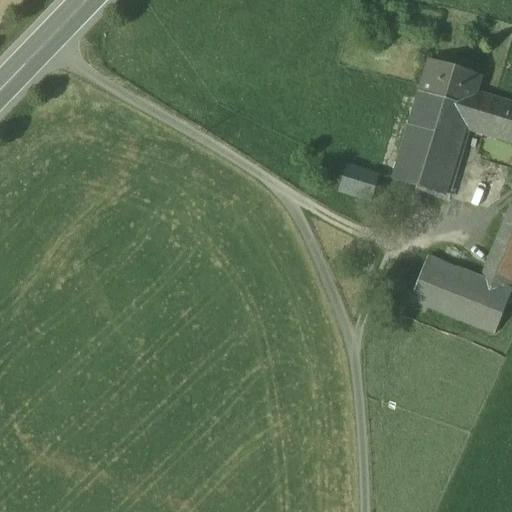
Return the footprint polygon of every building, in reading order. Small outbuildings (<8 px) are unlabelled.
[(482,76),(430,60),(394,181),(445,196),(467,127),(472,108),(490,114),(495,99),(477,94),(482,76)] [(511,104),(495,99),(490,114),(472,108),(467,127),(485,133),(484,135),(511,143),(511,104)] [(380,176),(348,166),(340,192),(372,202),(380,176)] [(511,211),(502,235),(511,239),(511,211)] [(511,239),(502,235),(484,280),(511,291),(511,239)] [(511,291),(484,280),(428,258),(412,301),(496,334),(511,293),(511,291)]
